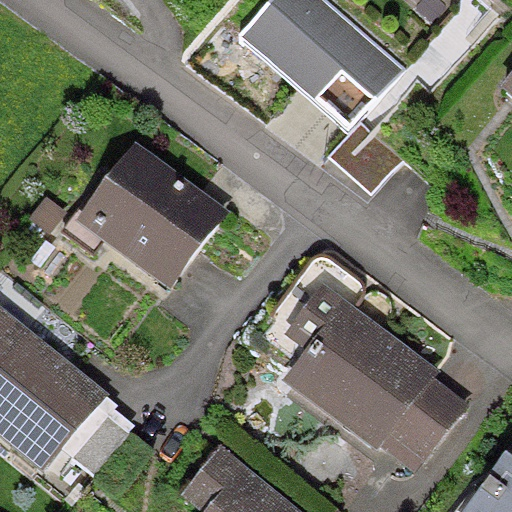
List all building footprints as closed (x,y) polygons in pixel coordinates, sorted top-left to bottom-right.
[(327,0),(272,0),(240,36),(348,133),(360,121),(406,70),(327,0)] [(511,71),(500,85),(511,95),(511,71)] [(405,160),(360,121),(348,133),(328,157),(371,195),(405,160)] [(135,139),(76,220),(171,288),(230,210),(135,139)] [(51,232),(68,211),(48,195),(31,216),(51,232)] [(298,360),(283,379),(375,456),(381,446),(436,377),(441,371),(357,307),(364,298),(365,294),(365,288),(363,284),(327,257),(323,256),(319,257),(313,260),(258,332),(298,360)] [(0,436),(41,471),(110,393),(0,303),(0,436)] [(436,377),(381,446),(416,473),(470,403),(436,377)] [(202,511),(304,511),(222,444),(182,494),(202,511)] [(511,511),(511,454),(507,451),(461,511),(511,511)]
